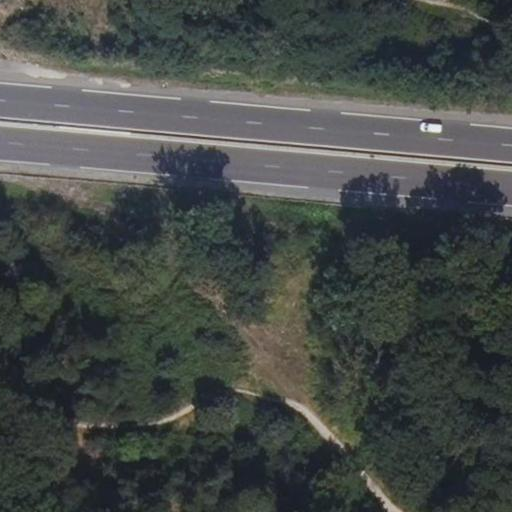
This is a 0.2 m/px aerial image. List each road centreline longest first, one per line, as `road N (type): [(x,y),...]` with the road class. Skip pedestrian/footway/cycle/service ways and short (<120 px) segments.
road 1 (primary): [(511,149),(0,104)]
road 2 (primary): [(0,147),(511,192)]
road 3 (track): [(109,214),(169,246),(389,511)]
